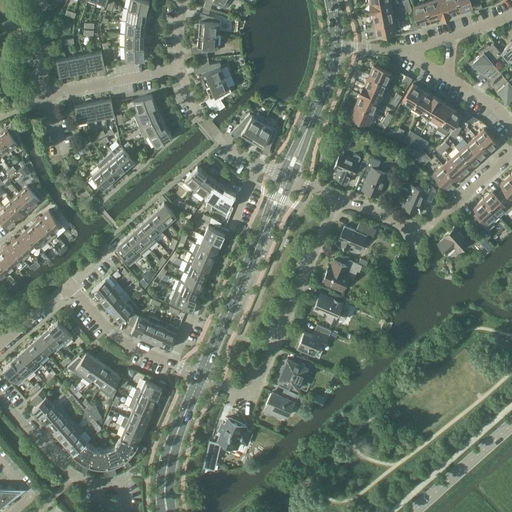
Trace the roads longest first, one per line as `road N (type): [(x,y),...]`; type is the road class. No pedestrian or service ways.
road 1 (residential): [(200,376),(253,391),(337,197)]
road 2 (residential): [(337,197),(419,228),(511,152)]
road 3 (residential): [(130,474),(105,484),(71,477),(0,395)]
road 4 (tertiary): [(200,376),(267,220)]
road 5 (residential): [(45,94),(180,67)]
road 6 (secondary): [(413,511),(511,424)]
road 7 (residential): [(170,363),(117,338),(69,284)]
